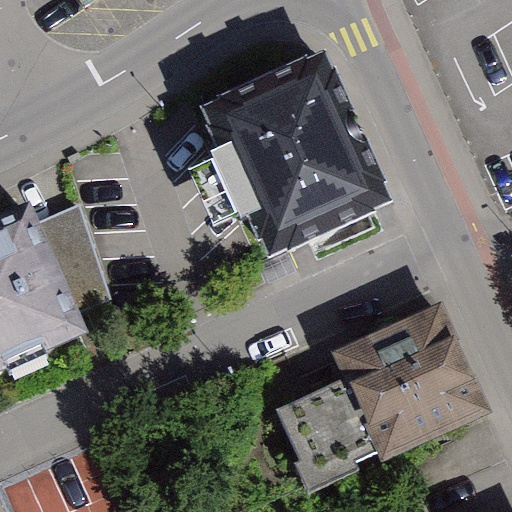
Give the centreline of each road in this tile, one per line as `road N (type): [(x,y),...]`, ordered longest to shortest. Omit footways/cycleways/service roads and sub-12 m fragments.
road 1 (tertiary): [(338,0),(511,355)]
road 2 (tertiary): [(240,0),(38,122)]
road 3 (residential): [(38,122),(0,0)]
